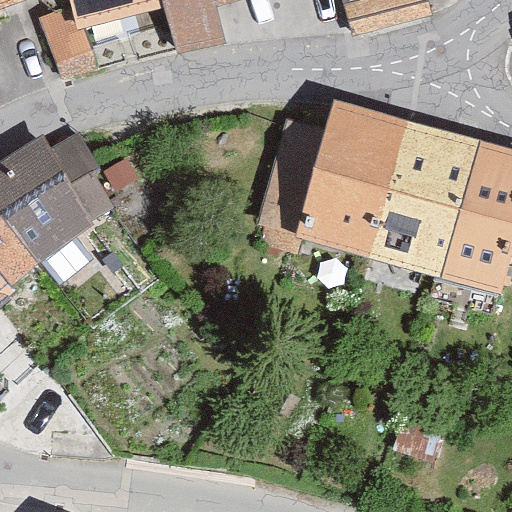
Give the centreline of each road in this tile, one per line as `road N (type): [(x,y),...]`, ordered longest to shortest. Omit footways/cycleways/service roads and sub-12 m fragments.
road 1 (residential): [(467,36),(384,63),(185,79),(105,97),(0,138)]
road 2 (residential): [(262,511),(143,483),(0,468)]
